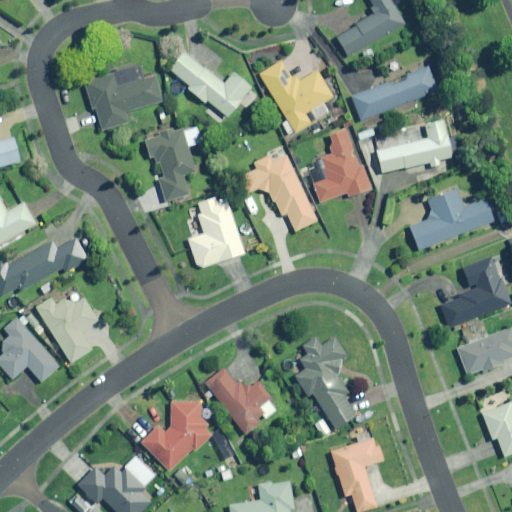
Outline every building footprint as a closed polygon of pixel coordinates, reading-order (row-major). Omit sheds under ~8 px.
[(394,6),(404,0),(370,0),(377,12),(336,36),(348,57),(404,25),(394,6)] [(224,85),(183,53),(169,70),(190,86),(188,89),(205,103),(207,100),(228,117),(251,87),(233,73),(224,85)] [(292,82),(280,63),(260,75),(295,133),(310,124),(304,114),(311,110),(317,119),(328,112),(323,103),(333,97),(315,67),(292,82)] [(143,80),(140,68),(85,83),(92,110),(95,109),(101,130),(128,123),(125,113),(161,103),(154,77),(143,80)] [(437,92),(428,68),(352,97),(361,121),(437,92)] [(383,175),(429,163),(431,169),(439,166),(438,161),(453,157),(444,121),(425,126),(428,138),(377,151),(383,175)] [(326,180),(312,185),(319,202),(344,193),(347,200),(369,191),(344,127),(325,135),(332,154),(318,159),(326,180)] [(195,172),(182,130),(146,142),(151,158),(153,158),(155,166),(162,164),(167,178),(158,181),(165,203),(189,196),(183,176),(195,172)] [(0,167),(20,162),(14,139),(0,142),(0,167)] [(245,197),(265,189),(267,195),(270,193),(280,218),(287,215),(295,233),(320,223),(289,147),(253,162),(256,168),(237,176),(245,197)] [(465,207),(459,189),(428,201),(435,218),(410,227),(419,250),(495,221),(487,198),(465,207)] [(245,254),(225,195),(195,205),(204,234),(188,240),(199,269),(245,254)] [(7,212),(0,199),(0,244),(36,224),(24,203),(7,212)] [(89,261),(77,239),(57,250),(52,242),(7,267),(4,262),(0,264),(0,295),(1,298),(19,288),(21,292),(63,269),(66,273),(89,261)] [(499,276),(492,257),(463,269),(472,294),(441,306),(449,328),(510,305),(499,276)] [(98,321),(84,298),(72,305),(68,299),(56,306),(51,299),(36,308),(71,363),(92,350),(81,332),(98,321)] [(59,367),(17,319),(5,330),(10,335),(0,343),(0,346),(5,352),(0,356),(0,366),(12,380),(27,366),(42,383),(59,367)] [(511,347),(511,331),(511,329),(457,349),(467,377),(511,360),(511,350),(511,348),(511,347)] [(333,339),(321,345),(316,339),(303,347),(308,355),(300,360),(306,369),(294,376),(307,397),(313,394),(335,430),(356,417),(343,395),(347,393),(339,379),(343,357),(333,339)] [(261,414),(266,420),(279,410),(256,383),(251,388),(243,378),(237,382),(223,365),(202,383),(246,437),(262,424),(256,418),(261,414)] [(511,405),(510,401),(482,412),(492,440),(497,438),(504,457),(511,454),(511,405)] [(171,413),(158,426),(141,442),(169,472),(193,449),(195,452),(214,434),(200,418),(200,404),(172,403),(171,413)] [(331,452),(344,500),(353,497),(357,511),(361,511),(377,508),(368,476),(376,474),(374,466),(384,463),(377,439),(331,452)] [(133,477),(125,469),(121,474),(113,467),(104,477),(95,467),(77,485),(97,504),(103,498),(116,511),(141,511),(151,502),(141,493),(145,488),(133,477)] [(193,476),(185,467),(175,476),(183,485),(193,476)] [(294,509),(290,481),(259,486),(261,501),(230,506),(230,511),(289,511),(289,510),(294,509)]
